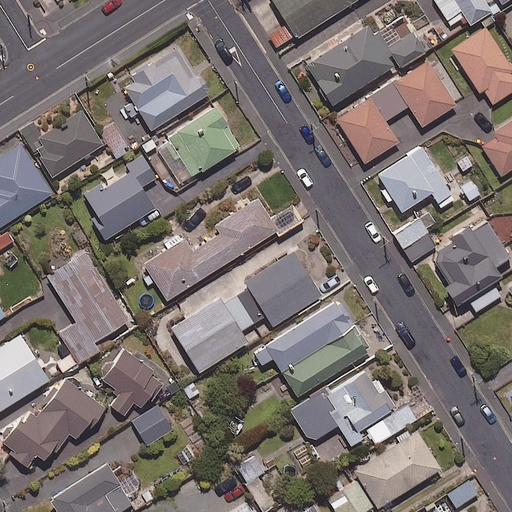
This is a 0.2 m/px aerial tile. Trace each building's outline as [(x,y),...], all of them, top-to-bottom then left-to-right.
[(352,0),(273,0),(296,36),(352,0)] [(491,9),(484,0),(434,0),(448,21),(462,12),(469,23),(491,9)] [(395,62),(367,18),(304,59),(331,102),(395,62)] [(511,89),(511,67),(485,25),(451,48),(487,105),(511,89)] [(425,49),(414,31),(388,47),(399,65),(425,49)] [(206,92),(176,44),(119,79),(149,128),(206,92)] [(455,103),(427,59),(336,116),(364,161),(398,139),(385,119),(408,104),(421,124),(455,103)] [(239,144),(214,105),(153,144),(178,183),(239,144)] [(102,142),(80,108),(31,140),(53,174),(102,142)] [(511,166),(511,118),(479,140),(501,174),(511,166)] [(113,122),(99,130),(115,156),(129,147),(113,122)] [(0,224),(51,191),(19,141),(0,153),(0,224)] [(453,197),(444,182),(421,144),(375,172),(398,210),(428,192),(437,206),(453,197)] [(155,176),(141,154),(119,167),(123,174),(106,184),(103,179),(82,192),(109,235),(154,207),(141,185),(155,176)] [(142,260),(166,299),(274,231),(277,237),(303,220),(291,202),(271,215),(259,195),(214,223),(219,231),(192,249),(183,235),(142,260)] [(435,244),(418,219),(396,234),(412,259),(435,244)] [(455,303),(501,273),(495,264),(510,254),(487,220),(471,231),(467,224),(449,236),(453,242),(435,253),(451,278),(443,284),(455,303)] [(127,318),(84,250),(46,274),(75,321),(60,330),(79,360),(98,348),(93,340),(127,318)] [(320,294),(293,250),(170,326),(197,370),(247,340),(240,329),(265,313),(272,324),(320,294)] [(370,348),(339,298),(253,351),(260,363),(272,355),(296,394),(370,348)] [(0,407),(47,378),(19,332),(0,344),(0,407)] [(162,376),(123,347),(101,376),(119,389),(109,403),(123,413),(133,401),(140,406),(162,376)] [(397,408),(368,366),(330,392),(326,385),(292,407),(313,438),(336,422),(350,444),(369,431),(377,442),(416,416),(406,402),(397,408)] [(100,404),(65,378),(36,416),(28,409),(4,440),(30,460),(36,452),(43,458),(64,429),(75,437),(100,404)] [(172,427),(157,403),(130,419),(146,444),(172,427)] [(440,466),(416,429),(353,469),(358,477),(326,497),(336,511),(359,511),(375,502),(377,506),(440,466)] [(263,470),(254,454),(236,464),(262,511),(274,504),(257,474),(263,470)] [(117,479),(103,457),(74,475),(70,469),(43,486),(58,511),(117,511),(132,503),(126,494),(140,485),(131,470),(117,479)] [(477,492),(469,479),(447,492),(455,506),(477,492)]
